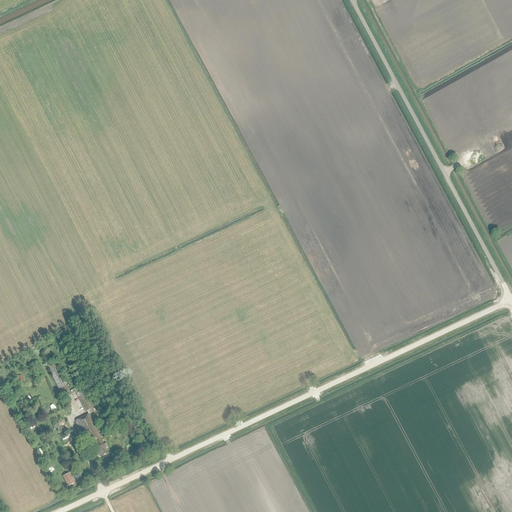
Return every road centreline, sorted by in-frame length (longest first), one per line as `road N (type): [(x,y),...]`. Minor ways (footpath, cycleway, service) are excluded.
road 1 (unclassified): [(57,511),(511,299)]
road 2 (unclassified): [(511,299),(351,0)]
